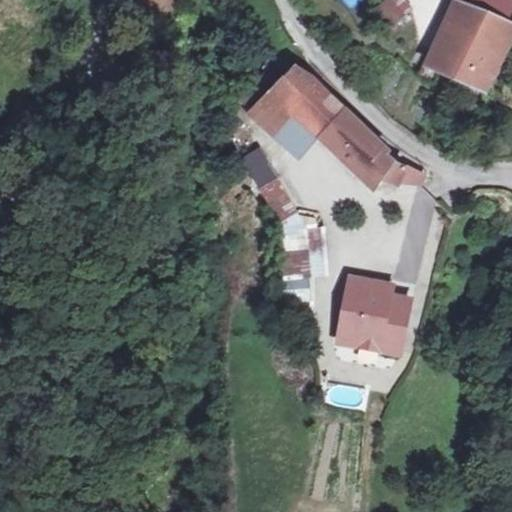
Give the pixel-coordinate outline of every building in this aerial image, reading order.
[(405,0),(387,0),(376,10),(392,27),(414,9),(405,0)] [(511,4),(505,0),(473,0),(469,8),(511,34),(511,33),(511,4)] [(511,33),(511,34),(469,8),(434,66),(491,98),(511,56),(511,33)] [(302,75),(279,104),(301,124),(344,165),(374,192),(378,188),(388,195),(391,191),(405,200),(409,195),(420,202),(423,197),(428,200),(437,184),(397,157),(400,153),(330,90),(302,75)] [(301,124),(279,104),(263,123),(284,144),(301,124)] [(269,162),(259,170),(268,182),(278,175),(269,162)] [(267,187),(274,202),(289,195),(283,180),(267,187)] [(286,276),(326,275),(326,240),(285,241),(286,276)] [(307,306),(306,281),(285,281),(286,306),(307,306)] [(405,328),(385,323),(389,308),(391,298),(350,288),(335,350),(356,355),(358,348),(377,352),(375,360),(396,365),(405,328)] [(389,308),(385,323),(405,328),(408,312),(389,308)]
